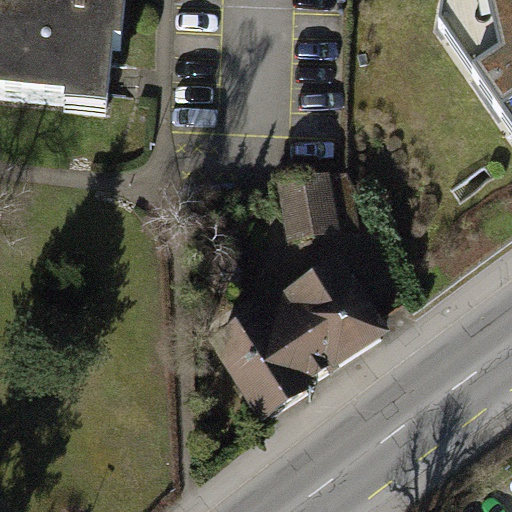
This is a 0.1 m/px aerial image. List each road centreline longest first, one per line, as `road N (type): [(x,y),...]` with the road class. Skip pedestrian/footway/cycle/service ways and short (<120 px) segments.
road 1 (primary): [(294,511),(511,348)]
road 2 (residential): [(266,0),(261,132)]
